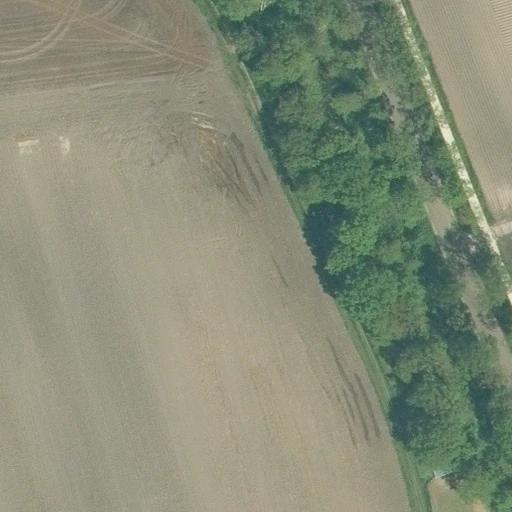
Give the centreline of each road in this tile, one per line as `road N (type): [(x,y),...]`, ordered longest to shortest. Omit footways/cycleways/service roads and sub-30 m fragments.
road 1 (track): [(201,0),(382,386),(419,511)]
road 2 (tertiary): [(511,390),(356,0)]
